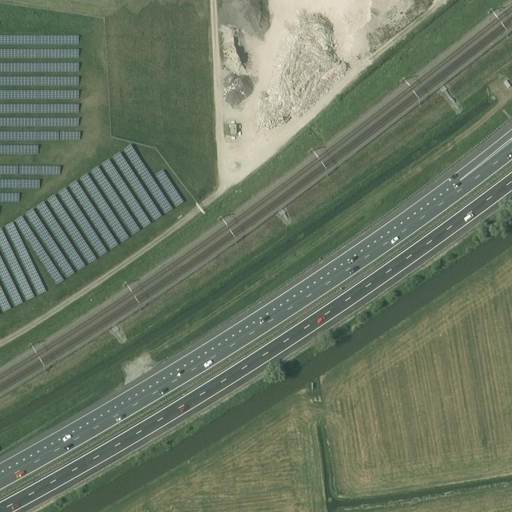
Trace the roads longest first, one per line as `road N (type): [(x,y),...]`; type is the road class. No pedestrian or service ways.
road 1 (motorway): [(0,510),(325,315),(511,181)]
road 2 (motorway): [(464,187),(244,338),(0,482)]
road 3 (track): [(0,10),(95,23),(101,152),(0,222)]
